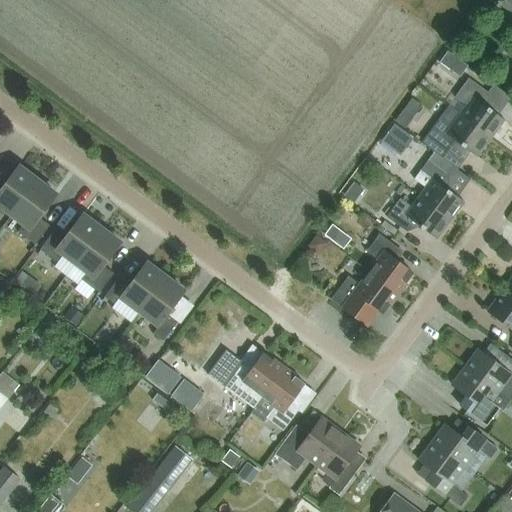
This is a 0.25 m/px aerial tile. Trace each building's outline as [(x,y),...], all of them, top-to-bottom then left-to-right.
[(511,0),(500,0),(496,6),(495,8),(505,16),(511,5),(511,0)] [(447,50),(439,61),(449,68),(456,56),(447,50)] [(459,59),(451,70),(461,77),(469,66),(459,59)] [(460,89),(455,97),(466,105),(459,115),(458,116),(490,139),(503,120),(481,104),(488,94),(468,79),(460,89)] [(433,125),(420,143),(441,158),(454,141),(476,157),(490,139),(458,116),(459,115),(447,107),(433,125)] [(403,111),(395,121),(405,129),(413,118),(403,111)] [(394,125),(381,142),(400,156),(413,139),(394,125)] [(414,180),(425,188),(418,198),(449,221),(463,202),(441,186),(448,176),(427,161),(414,180)] [(0,207),(11,216),(37,182),(17,167),(0,189),(0,207)] [(56,197),(37,182),(11,216),(24,225),(18,233),(34,245),(49,226),(39,219),(56,197)] [(344,196),(358,206),(365,195),(364,195),(351,185),(344,196)] [(418,198),(411,207),(400,199),(386,218),(406,233),(413,223),(436,239),(449,221),(418,198)] [(61,253),(75,264),(101,230),(81,215),(64,237),(54,230),(40,249),(55,261),(61,253)] [(381,225),(394,235),(397,231),(384,221),(381,225)] [(332,225),(325,235),(336,243),(344,233),(332,225)] [(120,245),(101,230),(75,264),(87,273),(81,281),(98,293),(112,274),(103,267),(120,245)] [(368,273),(397,294),(412,274),(392,259),(399,250),(379,235),(366,252),(378,260),(368,273)] [(139,312),(164,278),(145,263),(128,286),(118,278),(104,298),(113,305),(119,297),(139,312)] [(348,277),(335,293),(331,299),(367,326),(378,311),(382,314),(397,294),(368,273),(359,285),(348,277)] [(511,276),(499,294),(511,303),(511,276)] [(164,278),(139,312),(158,326),(152,334),(162,342),(177,322),(167,315),(184,293),(164,278)] [(511,303),(499,294),(486,312),(511,331),(511,303)] [(84,316),(71,307),(64,317),(76,326),(84,316)] [(47,344),(62,325),(48,314),(33,333),(47,344)] [(478,350),(464,368),(497,392),(510,375),(511,376),(511,360),(501,353),(494,363),(478,350)] [(253,409),(262,398),(283,369),(263,354),(248,374),(239,368),(224,388),(253,409)] [(497,392),(464,368),(451,386),(465,396),(458,406),(486,426),(498,409),(489,402),(497,392)] [(283,431),(297,411),(288,404),(303,384),(283,369),(262,398),(253,409),(251,413),(264,423),(267,419),(283,431)] [(166,370),(156,384),(169,394),(179,379),(166,370)] [(2,372),(0,374),(0,408),(13,392),(10,390),(15,383),(2,372)] [(183,380),(171,396),(191,411),(204,394),(184,379),(183,380)] [(57,410),(48,404),(42,412),(51,418),(57,410)] [(316,466),(340,433),(320,419),(308,435),(295,426),(274,454),(296,471),(306,458),(316,466)] [(445,425),(431,443),(464,467),(477,450),(490,459),(497,449),(468,428),(461,438),(445,425)] [(359,447),(340,433),(316,466),(335,480),(328,489),(338,496),(356,471),(347,464),(359,447)] [(451,485),(464,467),(431,443),(418,461),(432,472),(425,481),(460,506),(467,497),(451,485)] [(230,450),(222,461),(231,468),(240,457),(230,450)] [(83,459),(75,469),(86,477),(93,468),(83,459)] [(258,471),(246,463),(237,476),(249,485),(258,471)] [(3,465),(0,468),(0,504),(1,505),(22,479),(3,465)] [(155,511),(171,492),(152,477),(127,508),(131,511),(155,511)] [(417,511),(393,495),(380,511),(417,511)] [(58,511),(63,506),(51,496),(38,511),(58,511)] [(511,511),(511,502),(505,497),(496,510),(498,511),(511,511)]
